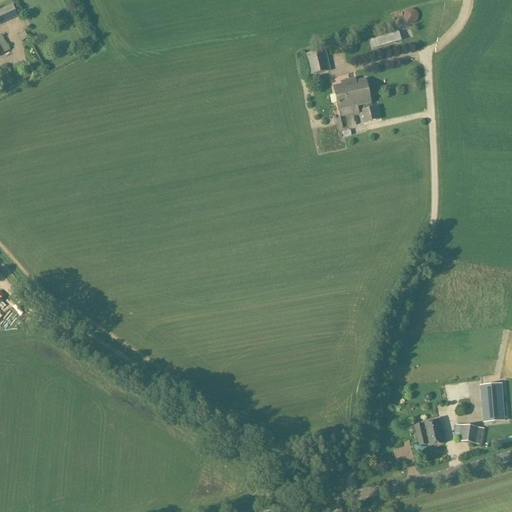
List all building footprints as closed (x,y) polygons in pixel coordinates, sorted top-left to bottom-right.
[(13,5),(0,11),(0,25),(18,17),(13,5)] [(404,19),(415,21),(417,12),(406,9),(404,19)] [(399,34),(370,42),(373,51),(402,42),(399,34)] [(2,36),(0,37),(0,56),(10,51),(2,36)] [(327,51),(305,56),(310,77),(331,72),(327,51)] [(342,86),(334,88),(341,118),(359,114),(358,108),(365,106),(370,105),(371,105),(366,81),(357,83),(356,81),(342,85),(342,86)] [(366,112),(363,112),(365,124),(379,121),(376,109),(372,110),(370,105),(365,106),(366,112)] [(501,384),(481,386),(484,423),(505,422),(501,384)] [(439,421),(415,427),(417,433),(427,430),(429,436),(433,434),(434,437),(443,435),(439,421)] [(456,426),(454,439),(459,439),(459,442),(482,446),(485,430),(456,426)] [(427,430),(417,433),(420,447),(429,445),(429,448),(445,444),(443,435),(434,437),(433,434),(429,436),(427,430)]
